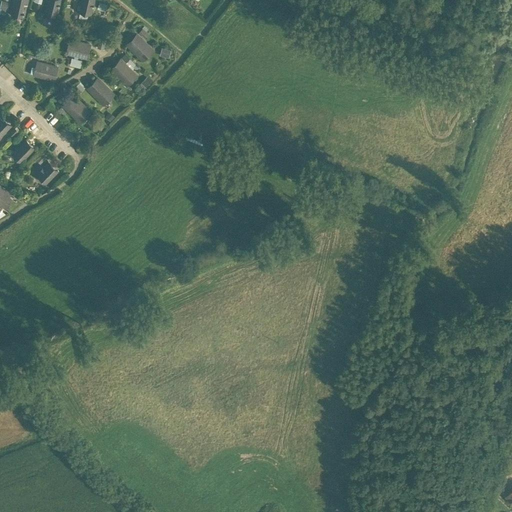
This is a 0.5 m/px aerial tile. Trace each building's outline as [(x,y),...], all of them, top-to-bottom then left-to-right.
[(28,0),(11,0),(8,13),(24,17),(28,0)] [(61,0),(44,0),(42,12),(58,16),(61,0)] [(95,0),(78,0),(76,11),(92,15),(95,0)] [(138,31),(144,36),(149,29),(143,24),(138,31)] [(149,46),(137,33),(127,43),(140,56),(149,46)] [(90,44),(70,39),(67,52),(87,57),(90,44)] [(70,64),(80,66),(81,59),(71,57),(70,64)] [(120,59),(111,68),(123,81),(133,71),(120,59)] [(51,64),(38,61),(36,66),(40,67),(38,75),(54,79),(57,69),(51,67),(51,64)] [(110,90),(97,78),(88,87),(100,100),(110,90)] [(87,108),(73,95),(64,104),(77,118),(87,108)] [(0,138),(13,126),(1,114),(0,115),(0,138)] [(24,137),(10,152),(22,163),(36,148),(24,137)] [(47,160),(35,173),(47,184),(59,171),(47,160)] [(9,192),(0,185),(0,202),(6,207),(12,199),(7,195),(9,192)]
